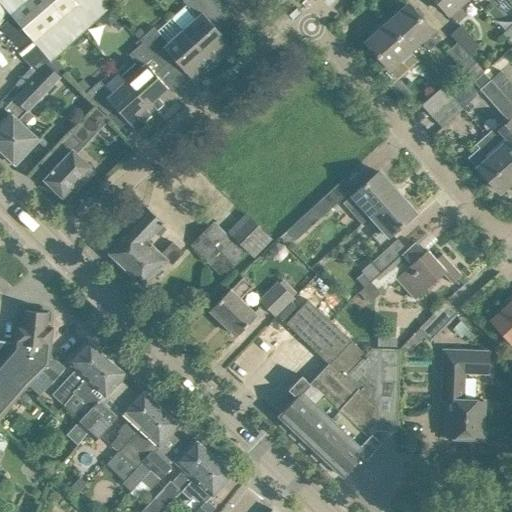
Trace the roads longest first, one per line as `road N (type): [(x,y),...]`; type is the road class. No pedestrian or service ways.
road 1 (residential): [(57,247),(305,24)]
road 2 (residential): [(511,241),(305,24)]
road 3 (tertiary): [(273,452),(57,247)]
